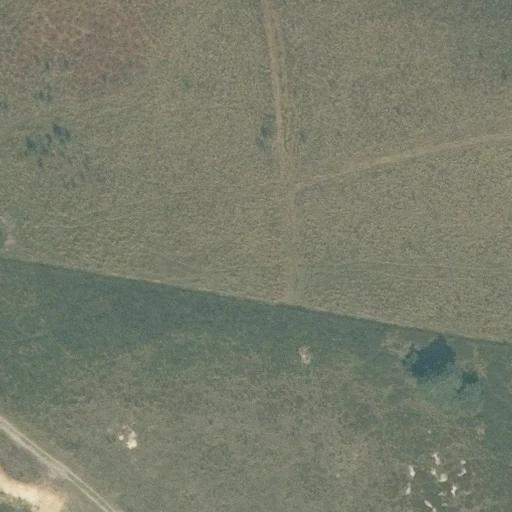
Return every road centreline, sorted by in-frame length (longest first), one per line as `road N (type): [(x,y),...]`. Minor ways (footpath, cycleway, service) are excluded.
road 1 (track): [(293,362),(276,66),(261,0)]
road 2 (track): [(107,511),(0,425)]
